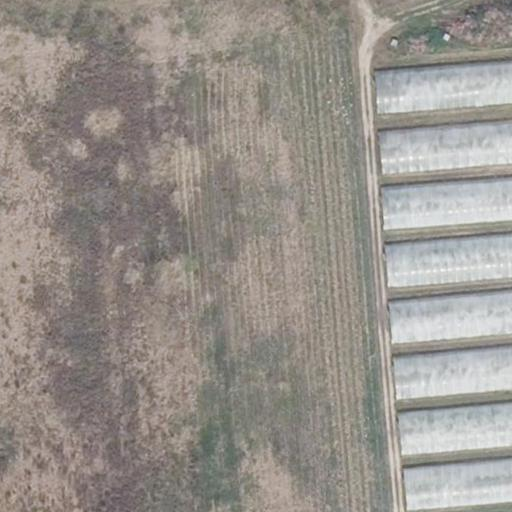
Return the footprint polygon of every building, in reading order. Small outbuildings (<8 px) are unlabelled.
[(511,60),(374,73),(378,116),(511,104),(511,60)] [(511,120),(379,133),(383,177),(511,165),(511,120)] [(511,176),(382,183),(385,231),(511,224),(511,176)] [(511,233),(385,244),(389,289),(511,279),(511,233)] [(511,288),(389,298),(392,345),(511,336),(511,288)] [(399,400),(511,390),(511,347),(395,357),(399,400)] [(511,401),(398,412),(402,456),(511,446),(511,401)] [(511,458),(404,469),(407,511),(412,511),(511,502),(511,458)]
